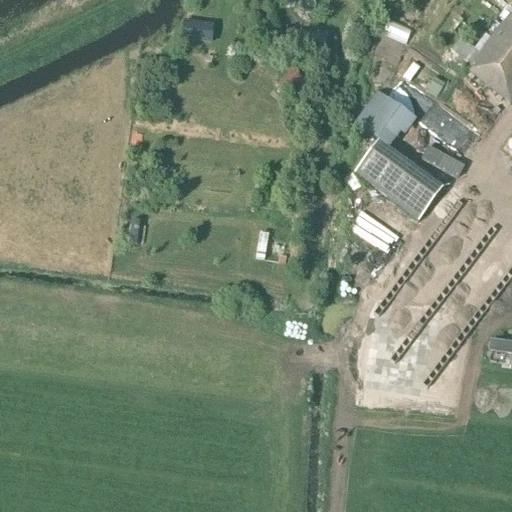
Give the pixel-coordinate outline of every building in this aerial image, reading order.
[(511,102),(511,13),(467,73),(510,105),(511,102)] [(180,41),(208,44),(210,28),(182,25),(180,41)] [(282,33),(281,48),(319,50),(320,35),(282,33)] [(304,82),(292,71),(278,86),(289,97),(304,82)] [(434,81),(425,95),(436,102),(445,88),(434,81)] [(353,129),(377,146),(387,153),(411,121),(377,96),(353,129)] [(377,146),(355,177),(419,223),(441,193),(387,153),(377,146)] [(276,168),(271,173),(280,185),(286,181),(276,168)] [(122,242),(138,247),(145,226),(129,221),(122,242)]
